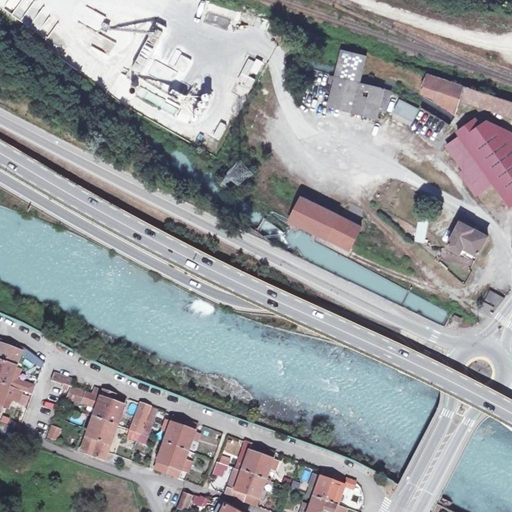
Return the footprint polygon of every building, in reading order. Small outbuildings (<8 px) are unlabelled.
[(142,75),(167,28),(158,23),(132,70),(142,75)] [(362,76),(367,56),(342,50),(337,70),(362,76)] [(239,80),(252,87),(255,80),(248,76),(256,63),(249,59),(239,80)] [(362,76),(337,70),(335,78),(360,84),(362,76)] [(422,94),(428,98),(456,115),(460,99),(511,116),(511,101),(429,74),(422,94)] [(379,112),(385,90),(360,84),(335,78),(333,85),(328,106),(378,119),(379,112)] [(178,79),(173,88),(185,95),(190,86),(178,79)] [(385,90),(379,112),(386,113),(391,92),(385,90)] [(186,99),(173,92),(169,99),(182,106),(186,99)] [(190,96),(184,107),(177,119),(188,125),(200,101),(190,96)] [(450,125),(452,123),(456,115),(428,98),(424,106),(422,109),(450,125)] [(399,99),(393,113),(413,122),(419,108),(399,99)] [(468,134),(499,176),(511,194),(511,134),(511,133),(487,121),(480,126),(476,120),(457,133),(460,136),(462,139),(468,134)] [(468,134),(462,139),(492,181),(499,176),(468,134)] [(480,190),(492,181),(462,139),(460,136),(447,145),(480,190)] [(511,194),(499,176),(492,181),(510,206),(511,204),(511,194)] [(349,252),(362,227),(300,197),(288,221),(349,252)] [(419,212),(416,242),(426,243),(428,212),(419,212)] [(478,256),(488,237),(461,222),(448,249),(459,256),(464,248),(478,256)] [(490,290),(484,302),(495,308),(492,313),(493,314),(505,299),(490,290)] [(484,302),(481,309),(491,314),(492,313),(495,308),(484,302)] [(10,387),(10,386),(22,352),(21,351),(22,348),(11,344),(0,340),(0,414),(3,406),(7,395),(10,387)] [(72,387),(74,380),(69,379),(54,373),(52,381),(64,385),(66,386),(65,389),(68,390),(70,387),(72,387)] [(84,403),(87,393),(72,388),(69,398),(84,403)] [(81,452),(93,457),(116,394),(104,390),(101,398),(97,408),(94,417),(87,437),(81,452)] [(97,408),(101,398),(87,393),(84,403),(97,408)] [(128,399),(116,394),(93,457),(105,461),(108,453),(110,446),(118,426),(125,407),(126,407),(127,404),(126,404),(128,399)] [(3,406),(8,408),(12,397),(7,395),(3,406)] [(134,422),(144,426),(151,407),(141,404),(134,422)] [(148,437),(152,426),(156,417),(158,410),(151,407),(144,426),(134,422),(131,431),(128,438),(138,442),(141,434),(148,437)] [(155,470),(167,474),(186,420),(174,416),(171,423),(167,421),(164,430),(168,432),(164,443),(155,470)] [(160,428),(163,420),(156,417),(152,426),(160,428)] [(186,420),(167,474),(179,478),(181,471),(186,459),(188,452),(192,442),(196,432),(198,425),(186,420)] [(61,430),(53,427),(49,437),(57,440),(61,430)] [(198,444),(201,434),(196,432),(192,442),(198,444)] [(237,469),(242,471),(252,444),(246,442),(237,469)] [(245,502),(264,449),(252,444),(242,471),(233,497),(233,498),(245,502)] [(264,449),(245,502),(257,507),(260,499),(263,490),(265,483),(266,480),(270,469),(276,471),(279,462),(273,460),(276,453),(264,449)] [(190,474),(194,462),(186,459),(181,471),(190,474)] [(228,466),(218,463),(216,467),(226,471),(228,466)] [(242,471),(237,469),(226,495),(233,497),(242,471)] [(321,511),(335,475),(323,471),(321,478),(314,475),(309,487),(310,488),(308,495),(314,497),(310,507),(305,505),(301,511),(321,511)] [(335,475),(321,511),(344,511),(345,508),(337,505),(344,487),(347,480),(335,475)] [(358,485),(357,484),(356,483),(349,481),(347,488),(356,491),(358,485)] [(309,487),(310,485),(304,483),(300,492),(308,495),(310,488),(309,487)] [(260,499),(264,501),(268,492),(263,490),(260,499)] [(178,509),(186,511),(193,497),(184,493),(178,509)] [(196,494),(191,503),(206,511),(211,502),(196,494)] [(310,507),(314,497),(308,495),(305,505),(310,507)] [(235,511),(243,511),(224,501),(222,505),(226,507),(235,511)]
